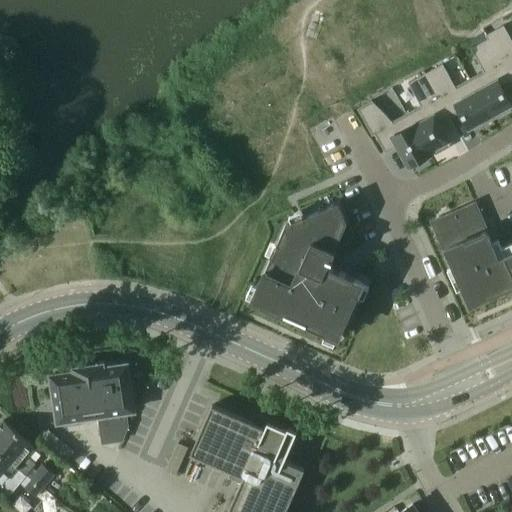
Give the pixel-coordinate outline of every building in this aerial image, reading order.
[(385,0),(397,25),(419,14),(421,17),(434,11),(428,0),(385,0)] [(364,5),(343,16),(362,54),(374,48),(378,57),(397,47),(385,21),(374,26),(364,5)] [(332,47),(321,52),(334,78),(353,69),(349,60),(362,54),(343,16),(321,26),(332,47)] [(511,41),(503,26),(485,36),(487,39),(489,39),(511,78),(511,77),(511,41)] [(484,72),(469,80),(492,120),(509,111),(507,107),(511,105),(501,89),(511,82),(511,80),(511,78),(489,39),(487,39),(471,49),(484,72)] [(442,64),(425,74),(449,117),(460,111),(469,128),(472,126),(474,130),(492,120),(469,80),(455,88),(442,64)] [(180,117),(124,244),(134,249),(197,277),(224,217),(218,214),(224,203),(221,202),(238,163),(282,143),(279,138),(291,133),(286,121),(280,107),(281,107),(280,105),(279,105),(270,87),(271,86),(270,82),(269,83),(261,65),(215,86),(205,94),(181,114),(179,117),(180,117)] [(421,107),(406,115),(427,153),(428,152),(432,150),(433,152),(449,143),(438,123),(449,117),(425,74),(408,83),(421,107)] [(371,102),(358,109),(372,135),(375,134),(385,153),(397,146),(408,166),(429,154),(428,152),(427,153),(406,115),(392,123),(371,101),(371,102)] [(291,223),(285,226),(257,287),(259,288),(254,299),(261,303),(260,304),(287,316),(287,315),(304,322),(303,323),(326,334),(326,332),(337,337),(341,329),(343,330),(358,295),(356,294),(361,283),(354,280),(355,278),(334,269),(337,264),(338,264),(339,263),(337,262),(340,255),(342,256),(352,234),(338,202),(303,218),(304,219),(292,225),(291,223)] [(511,252),(499,258),(475,203),(431,222),(452,268),(455,266),(464,287),(462,288),(470,306),(489,298),(511,288),(511,252)] [(99,425),(102,444),(122,441),(128,426),(125,412),(134,411),(127,364),(106,367),(105,361),(99,362),(98,361),(96,362),(96,363),(79,365),(79,364),(77,365),(71,366),(72,372),(51,376),(58,422),(100,416),(101,425),(99,425)] [(228,511),(285,511),(304,469),(284,460),(297,431),(288,427),(288,428),(287,430),(259,418),(259,419),(257,425),(212,405),(191,453),(244,477),(228,511)] [(4,420),(3,421),(0,424),(0,452),(30,478),(37,471),(33,467),(36,464),(25,454),(32,445),(33,445),(4,420)] [(176,442),(169,469),(180,472),(187,445),(176,442)] [(24,486),(30,478),(0,452),(0,493),(6,499),(20,482),(24,486)] [(42,464),(30,478),(43,489),(55,475),(42,464)] [(37,496),(43,489),(30,478),(24,486),(37,496)]
